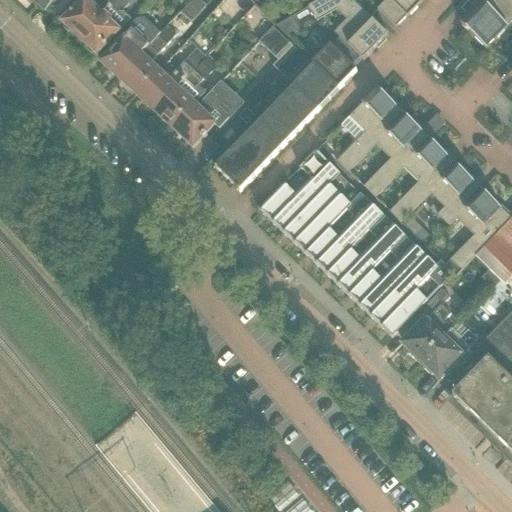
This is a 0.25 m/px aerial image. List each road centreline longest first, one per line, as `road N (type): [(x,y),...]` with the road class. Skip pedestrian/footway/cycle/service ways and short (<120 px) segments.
road 1 (residential): [(0,12),(505,511)]
road 2 (residential): [(392,56),(511,173)]
